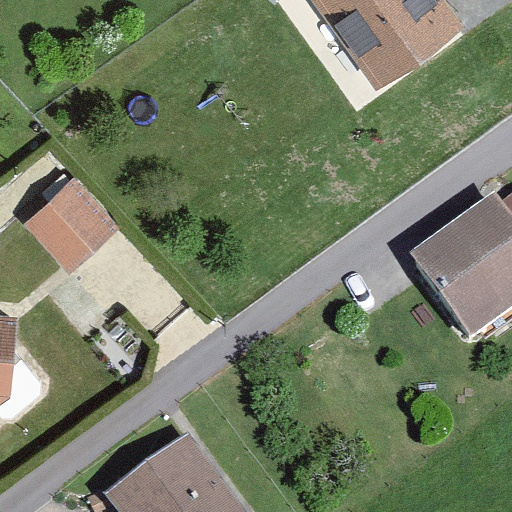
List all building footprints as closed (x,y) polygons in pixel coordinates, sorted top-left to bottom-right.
[(443,0),(307,0),(377,95),(466,31),(443,0)] [(76,160),(27,206),(67,256),(119,211),(76,160)] [(511,192),(508,187),(413,256),(475,331),(511,302),(511,192)] [(0,396),(14,384),(15,362),(17,304),(0,302),(0,396)] [(252,511),(192,427),(110,489),(128,511),(252,511)]
